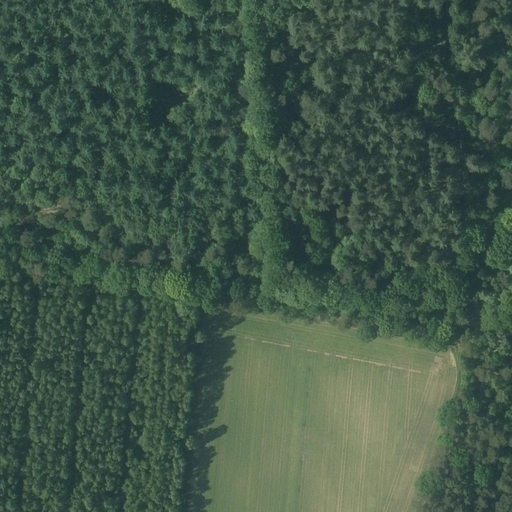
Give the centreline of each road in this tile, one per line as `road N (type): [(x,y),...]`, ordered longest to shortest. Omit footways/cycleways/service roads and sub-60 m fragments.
road 1 (track): [(0,237),(258,278),(500,329)]
road 2 (track): [(450,0),(476,324)]
road 3 (track): [(258,278),(240,0)]
road 4 (track): [(500,329),(432,511)]
